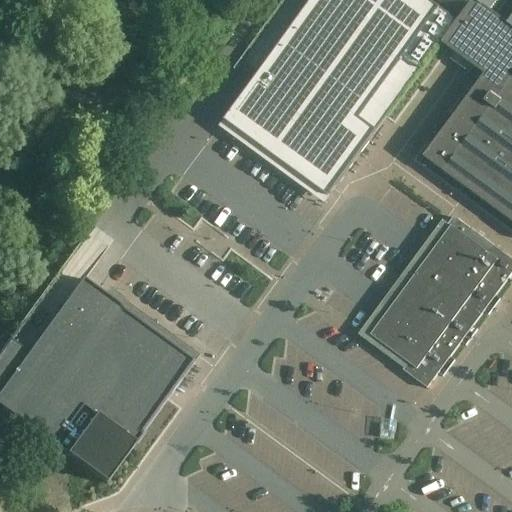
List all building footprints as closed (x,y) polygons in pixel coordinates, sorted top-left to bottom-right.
[(313,0),(314,1),(222,125),(326,202),(456,26),(420,0),(313,0)] [(511,0),(435,0),(444,6),(462,19),(442,45),(484,76),(424,160),(511,224),(511,0)] [(511,275),(511,260),(495,248),(454,218),(449,225),(440,237),(437,241),(502,289),(511,275)] [(437,241),(426,257),(491,304),(502,289),(437,241)] [(491,304),(426,257),(414,273),(479,320),(491,304)] [(414,273),(403,288),(468,335),(479,320),(414,273)] [(5,351),(0,357),(0,408),(60,452),(107,486),(168,402),(169,400),(196,363),(131,315),(98,291),(96,290),(85,281),(84,281),(29,355),(12,343),(11,342),(5,351)] [(391,304),(456,351),(468,335),(403,288),(391,304)] [(391,304),(380,319),(445,367),(456,351),(391,304)] [(369,334),(410,364),(412,362),(436,379),(445,367),(380,319),(369,334)] [(410,364),(404,372),(428,389),(436,379),(412,362),(410,364)]
